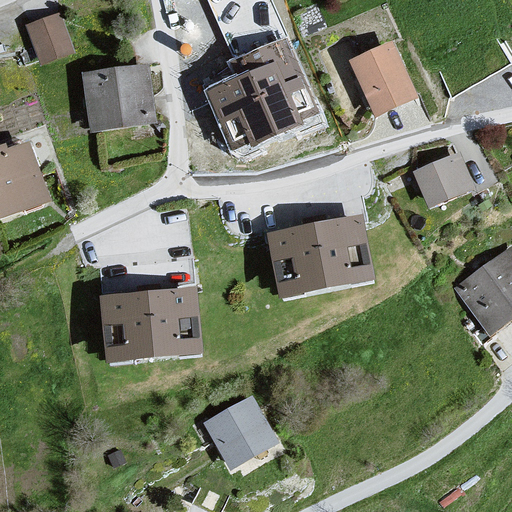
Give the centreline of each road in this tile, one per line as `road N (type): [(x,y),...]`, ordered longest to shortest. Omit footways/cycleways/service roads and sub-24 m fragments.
road 1 (residential): [(157,0),(181,189),(250,190),(511,117)]
road 2 (residential): [(318,511),(431,457),(511,392)]
road 3 (track): [(181,189),(0,282)]
